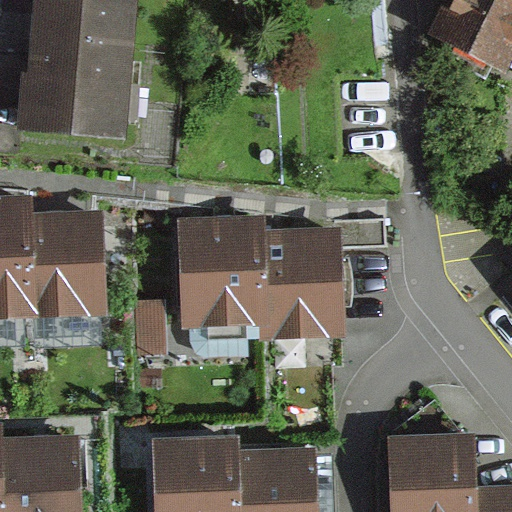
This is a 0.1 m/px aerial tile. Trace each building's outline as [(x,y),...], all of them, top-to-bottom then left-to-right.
[(122,152),(134,0),(25,0),(13,143),(122,152)] [(511,0),(454,0),(436,40),(500,71),(511,45),(511,0)] [(16,213),(0,213),(0,311),(18,311),(16,228),(16,213)] [(94,226),(16,228),(18,311),(19,326),(96,324),(94,226)] [(210,232),(166,233),(169,331),(247,329),(244,246),(244,231),(210,232)] [(287,245),(244,246),(247,329),(247,344),(324,342),(322,244),(287,245)] [(5,448),(0,448),(0,511),(63,511),(62,447),(5,448)] [(460,449),(396,452),(399,511),(464,511),(464,509),(460,449)] [(229,454),(152,456),(153,511),(230,511),(229,469),(229,454)] [(308,511),(307,467),(229,469),(230,511),(308,511)]
